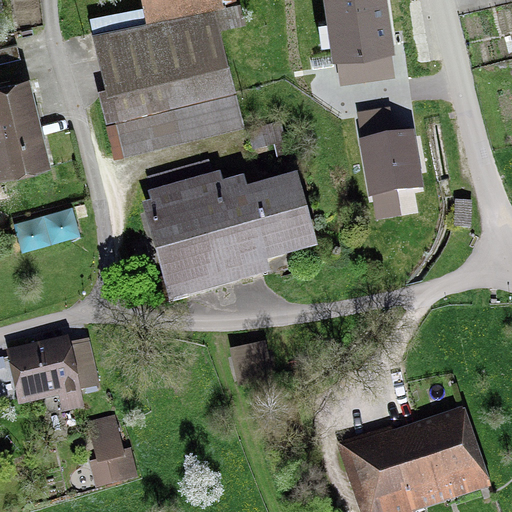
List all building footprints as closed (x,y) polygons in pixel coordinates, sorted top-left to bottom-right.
[(220,0),(143,0),(148,19),(222,4),(220,0)] [(384,0),(329,0),(337,53),(391,45),(384,0)] [(16,43),(0,47),(0,77),(23,71),(16,43)] [(117,120),(233,92),(225,62),(110,90),(117,120)] [(26,81),(0,86),(0,170),(45,160),(26,81)] [(233,92),(117,120),(125,151),(240,123),(233,92)] [(421,189),(412,137),(364,145),(373,197),(421,189)] [(166,280),(167,284),(311,245),(294,184),(220,204),(215,186),(210,187),(208,179),(152,194),(160,220),(150,223),(166,280)] [(470,226),(470,202),(455,201),(454,225),(470,226)] [(167,284),(166,280),(152,283),(157,303),(172,299),(167,284)] [(68,344),(12,357),(21,399),(61,390),(65,406),(80,402),(78,391),(96,386),(86,341),(68,345),(68,344)] [(90,428),(98,462),(123,456),(115,422),(90,428)] [(477,481),(457,423),(352,458),(370,511),(380,511),(379,508),(441,488),(443,492),(477,481)]
